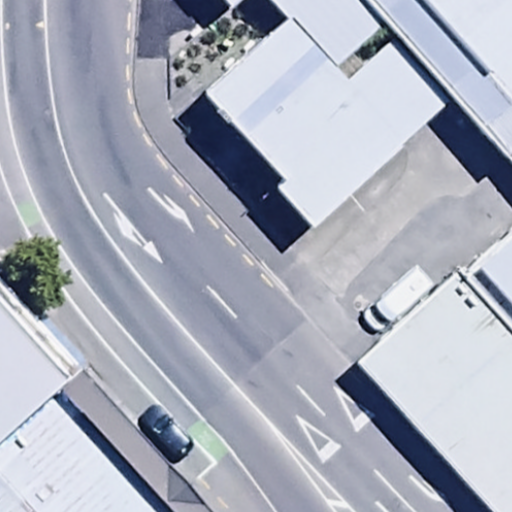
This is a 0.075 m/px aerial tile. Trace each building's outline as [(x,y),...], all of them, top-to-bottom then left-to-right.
[(386,29),(359,0),(266,0),(287,22),(205,96),(324,228),(457,108),(386,29)] [(214,0),(232,20),(254,0),(214,0)] [(511,0),(359,0),(386,29),(457,108),(501,156),(511,146),(511,0)] [(511,511),(511,237),(368,367),(486,511),(511,511)] [(132,511),(0,354),(0,511),(132,511)]
